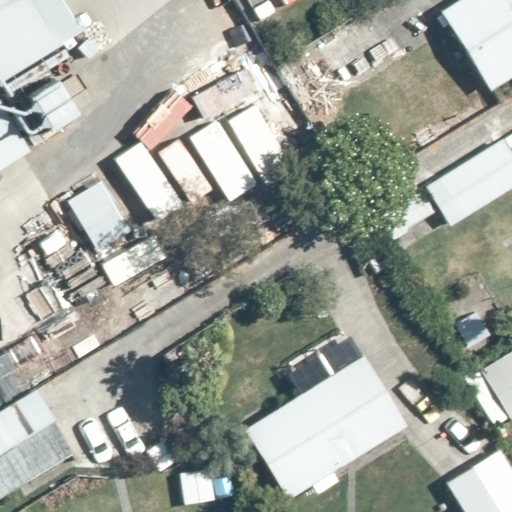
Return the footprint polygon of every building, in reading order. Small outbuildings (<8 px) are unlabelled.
[(0,0),(0,194),(55,163),(16,97),(180,0),(0,0)] [(490,89),(511,75),(511,0),(456,0),(440,10),(490,89)] [(511,186),(511,155),(498,131),(421,177),(449,224),(511,186)] [(132,229),(103,179),(68,200),(98,249),(132,229)] [(405,425),(354,343),(301,376),(309,389),(245,428),(288,498),(405,425)] [(511,351),(482,369),(511,419),(511,351)] [(0,484),(69,444),(36,388),(0,409),(0,484)] [(511,511),(511,469),(499,449),(446,482),(463,511),(511,511)]
